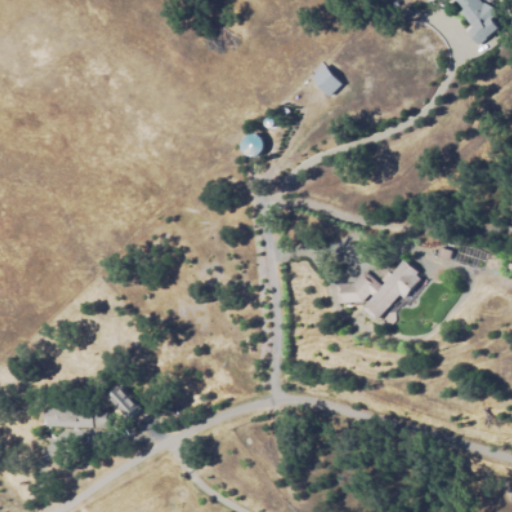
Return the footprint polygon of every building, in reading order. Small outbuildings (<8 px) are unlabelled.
[(480,47),(469,32),(474,28),(462,14),(466,10),(456,0),(482,0),(486,5),(487,4),(498,9),(499,22),(503,28),(480,47)] [(331,97),(313,78),(326,66),(344,85),(331,97)] [(253,133),(254,133),(256,134),(257,134),(258,135),(259,137),(260,138),(261,140),(261,141),(261,143),(261,145),(261,147),(260,148),(259,150),(258,151),(257,152),(256,153),(254,154),(253,154),(252,154),(250,153),(249,152),(248,151),(247,150),(246,149),(245,147),(245,145),(245,144),(245,142),(245,140),(246,138),(247,137),(248,135),(249,134),(250,134),(251,133),(253,133)] [(439,257),(442,247),(455,251),(451,261),(439,257)] [(379,322),(364,309),(373,298),(370,295),(363,303),(339,305),(337,285),(354,284),(364,273),(381,287),(404,260),(420,273),(418,276),(422,279),(406,299),(401,295),(379,322)] [(147,407),(135,419),(110,395),(122,383),(147,407)] [(107,425),(50,422),(51,402),(108,406),(107,425)]
